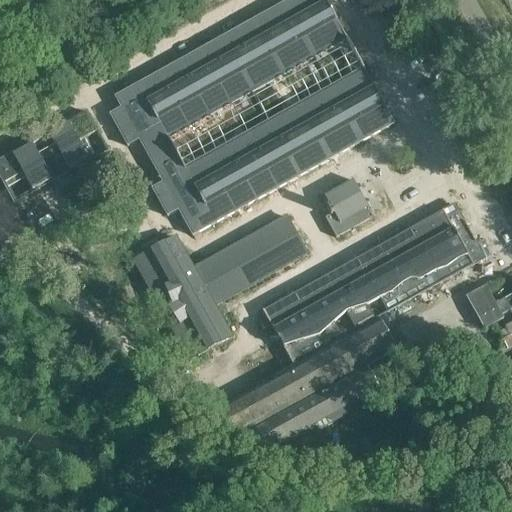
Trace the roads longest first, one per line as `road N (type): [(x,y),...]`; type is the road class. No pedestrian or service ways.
road 1 (unclassified): [(511,462),(428,464),(341,482),(284,484),(252,473),(71,302),(25,228),(0,212)]
road 2 (unknown): [(91,88),(157,215),(190,243),(292,194)]
road 3 (unclassified): [(511,251),(372,0)]
road 4 (unclassified): [(255,0),(33,119)]
road 5 (unknown): [(292,194),(323,250),(467,170)]
road 6 (unknown): [(292,194),(432,108)]
